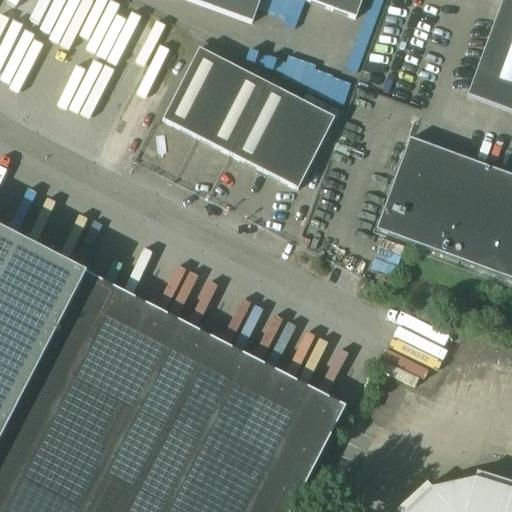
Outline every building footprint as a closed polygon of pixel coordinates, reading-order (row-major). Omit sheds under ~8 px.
[(180,0),(251,26),(260,0),(296,0),(354,21),(362,0),(180,0)] [(511,0),(501,0),(466,98),(511,115),(511,0)] [(161,123),(229,158),(265,87),(198,52),(161,123)] [(265,87),(229,158),(296,192),(333,121),(265,87)] [(375,233),(511,283),(511,179),(408,141),(375,233)] [(0,511),(290,511),(343,410),(0,233),(0,511)] [(511,489),(474,477),(469,495),(438,502),(426,489),(400,511),(511,511),(508,507),(511,492),(511,489)]
